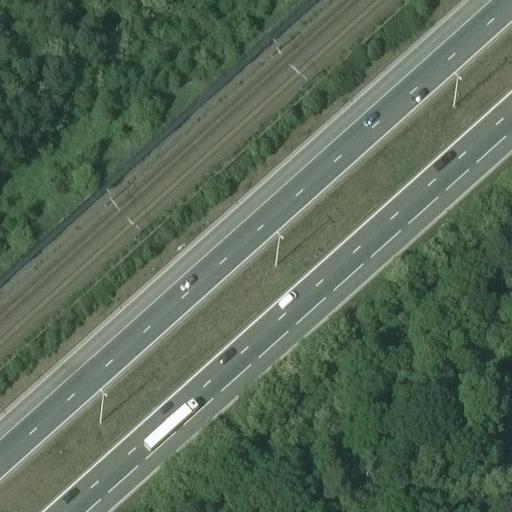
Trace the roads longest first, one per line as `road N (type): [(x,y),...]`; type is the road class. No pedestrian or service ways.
road 1 (motorway): [(511,0),(0,458)]
road 2 (motorway): [(59,511),(511,116)]
